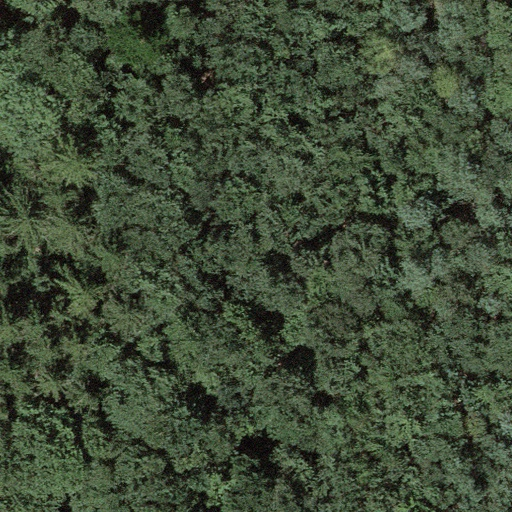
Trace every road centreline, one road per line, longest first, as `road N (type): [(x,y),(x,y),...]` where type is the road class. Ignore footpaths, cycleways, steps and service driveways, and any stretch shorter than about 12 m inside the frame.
road 1 (motorway): [(0,342),(511,250)]
road 2 (motorway): [(483,0),(0,92)]
